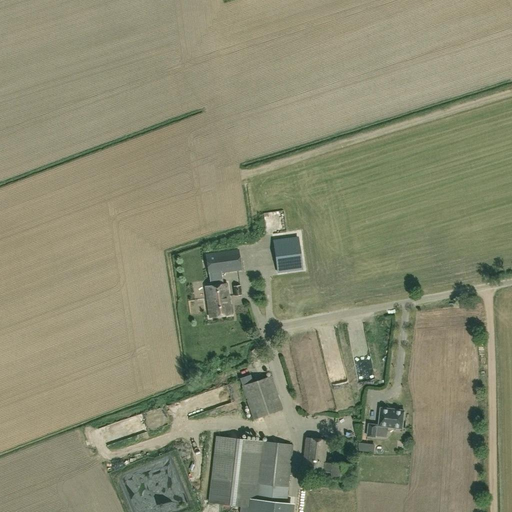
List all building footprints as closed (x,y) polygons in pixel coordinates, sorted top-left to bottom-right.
[(277,270),(302,266),(298,237),(273,240),(277,270)] [(241,270),(238,249),(208,254),(211,274),(241,270)] [(210,318),(232,315),(227,283),(205,286),(210,318)] [(254,419),(282,409),(271,376),(242,385),(254,419)] [(402,428),(404,409),(381,407),(379,425),(402,428)] [(341,419),(342,426),(354,423),(353,417),(341,419)] [(375,437),(377,424),(368,423),(367,436),(375,437)] [(100,431),(93,433),(96,442),(103,440),(100,431)] [(212,478),(209,503),(214,503),(221,504),(241,507),(240,511),(284,511),(286,502),(287,497),(288,487),(292,445),(262,441),(217,436),(212,478)] [(333,464),(325,463),(328,440),(306,437),(302,469),(324,472),(324,471),(332,472),(331,478),(347,480),(348,465),(333,463),(333,464)]
